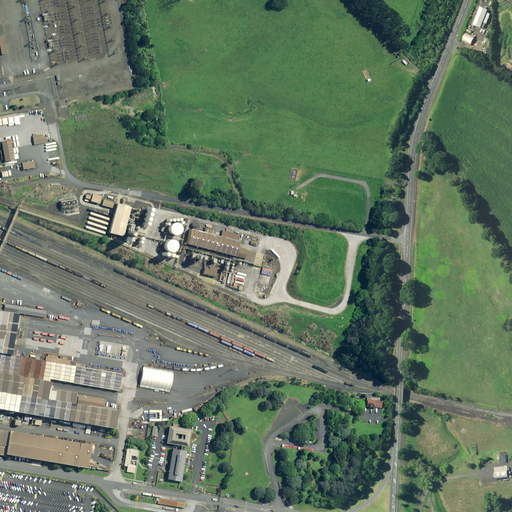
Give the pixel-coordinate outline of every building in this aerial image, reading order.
[(3,89),(12,88),(11,81),(0,82),(0,91),(3,91),(3,89)] [(45,131),(34,134),(36,142),(46,140),(45,131)] [(1,138),(5,160),(15,158),(11,136),(1,138)] [(118,202),(109,230),(122,234),(131,206),(118,202)] [(178,236),(179,235),(180,233),(180,230),(179,228),(178,226),(176,225),(174,225),(171,225),(169,226),(168,227),(167,229),(166,232),(167,234),(168,236),(169,237),(172,238),(174,238),(176,238),(178,236)] [(237,241),(190,227),(185,242),(233,256),(237,241)] [(170,255),(172,254),(173,252),(174,250),(175,248),(174,246),(173,244),(172,243),(170,242),(168,242),(166,242),(164,243),(162,245),(162,247),(162,249),(162,251),(164,253),(165,254),(167,255),(170,255)] [(0,350),(14,353),(19,321),(20,318),(21,312),(0,308),(0,350)] [(123,372),(0,351),(0,369),(120,389),(121,387),(123,372)] [(0,408),(118,428),(120,417),(121,409),(76,402),(78,392),(51,388),(51,386),(53,379),(0,370),(0,408)] [(106,399),(78,395),(77,401),(105,406),(106,399)] [(383,400),(367,399),(366,406),(383,407),(383,400)] [(160,423),(153,422),(151,433),(158,434),(160,423)] [(190,427),(171,424),(168,442),(187,445),(190,427)] [(92,443),(0,428),(0,452),(88,467),(92,443)] [(138,448),(127,446),(124,463),(128,464),(127,469),(134,470),(136,463),(130,463),(132,453),(137,454),(138,448)] [(187,448),(172,446),(167,478),(182,480),(187,448)] [(507,466),(494,468),(495,480),(509,478),(507,466)]
